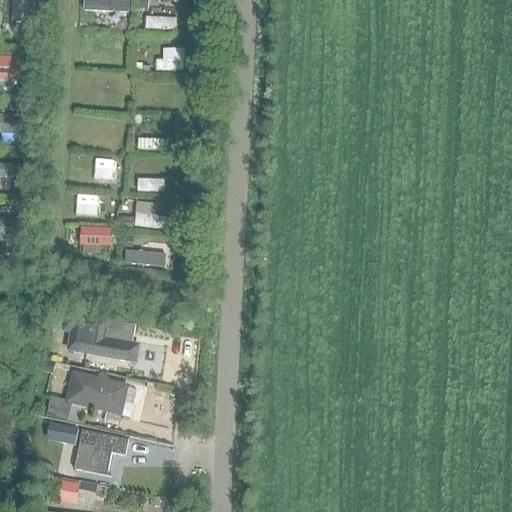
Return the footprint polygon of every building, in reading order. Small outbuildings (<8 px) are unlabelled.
[(32,25),(33,0),(12,0),(11,24),(32,25)] [(148,11),(148,0),(134,0),(134,9),(148,11)] [(176,29),(176,18),(147,18),(146,28),(176,29)] [(39,45),(39,33),(27,33),(27,45),(39,45)] [(120,52),(120,39),(91,38),(91,51),(120,52)] [(38,57),(39,47),(24,46),(24,56),(38,57)] [(0,80),(30,82),(31,60),(0,58),(0,80)] [(0,135),(26,136),(26,118),(0,117),(0,135)] [(168,149),(168,140),(138,139),(137,148),(168,149)] [(0,179),(24,180),(24,166),(0,165),(0,179)] [(156,217),(156,203),(135,203),(134,228),(167,228),(168,217),(156,217)] [(33,216),(34,207),(22,206),(21,215),(33,216)] [(132,231),(133,219),(117,218),(116,230),(132,231)] [(0,244),(21,246),(22,222),(0,220),(0,244)] [(79,254),(100,254),(100,246),(112,246),(112,231),(79,230),(79,254)] [(121,262),(161,267),(163,254),(123,249),(121,262)] [(103,342),(106,324),(53,315),(51,328),(72,332),(69,351),(134,363),(137,348),(103,342)] [(52,376),(55,366),(45,364),(43,373),(52,376)] [(72,373),(66,402),(50,399),(47,415),(68,420),(71,407),(121,419),(129,386),(72,373)] [(78,431),(60,427),(56,445),(74,449),(78,431)] [(82,473),(111,479),(111,477),(107,476),(111,454),(125,457),(128,442),(82,432),(78,448),(91,450),(87,472),(83,472),(82,473)] [(52,495),(76,500),(79,486),(55,481),(52,495)]
